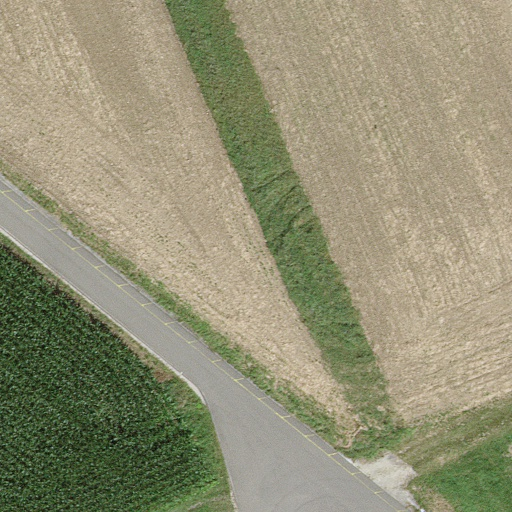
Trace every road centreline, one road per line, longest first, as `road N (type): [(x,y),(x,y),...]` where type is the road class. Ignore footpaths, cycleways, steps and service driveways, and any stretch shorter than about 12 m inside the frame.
road 1 (unclassified): [(379,511),(0,202)]
road 2 (track): [(511,402),(431,436),(363,498)]
